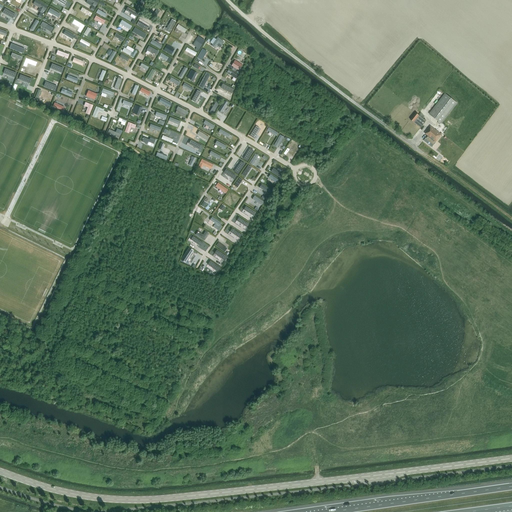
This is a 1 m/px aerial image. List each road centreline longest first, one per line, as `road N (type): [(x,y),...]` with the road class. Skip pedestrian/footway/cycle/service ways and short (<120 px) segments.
road 1 (tertiary): [(0,471),(73,494),(155,499),(511,458)]
road 2 (unclassified): [(417,148),(227,0)]
road 3 (motorway): [(511,486),(331,511)]
